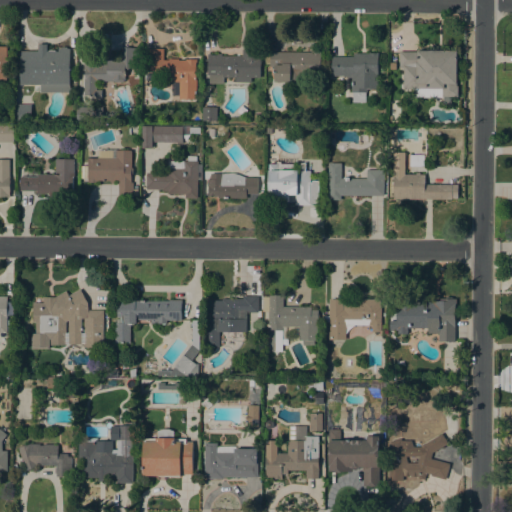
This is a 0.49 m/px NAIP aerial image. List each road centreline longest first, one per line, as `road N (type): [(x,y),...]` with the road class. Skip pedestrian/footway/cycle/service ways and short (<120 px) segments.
road 1 (residential): [(477,511),(484,0)]
road 2 (residential): [(482,250),(0,245)]
road 3 (residential): [(511,2),(269,0)]
